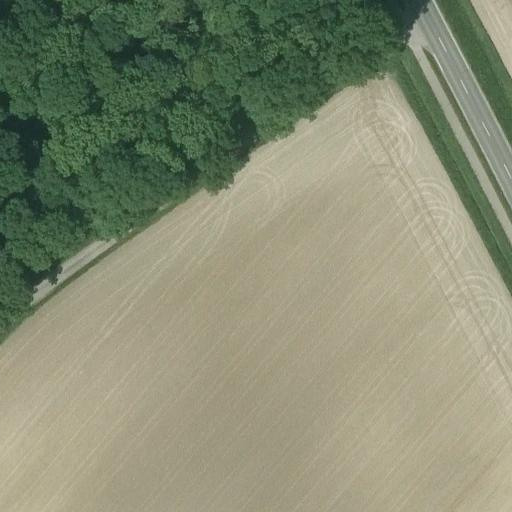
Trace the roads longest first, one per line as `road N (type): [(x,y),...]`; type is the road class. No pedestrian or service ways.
road 1 (track): [(404,33),(0,317)]
road 2 (tertiary): [(417,0),(511,182)]
